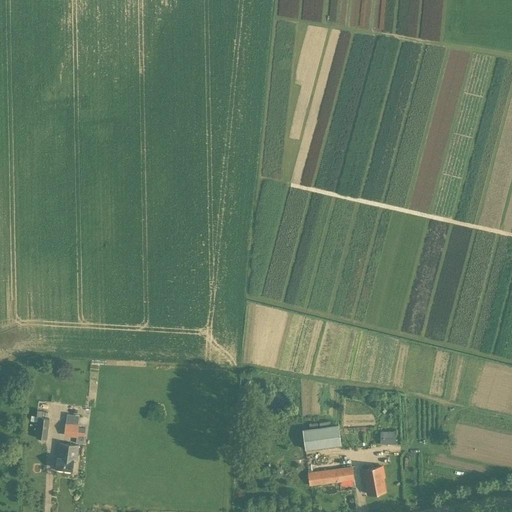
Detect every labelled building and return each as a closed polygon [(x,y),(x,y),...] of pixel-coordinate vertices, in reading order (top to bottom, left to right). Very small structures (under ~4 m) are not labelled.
[(46,438),(48,418),(38,417),(35,437),(46,438)] [(65,422),(64,435),(65,435),(76,436),(77,437),(78,423),(65,422)] [(305,449),(341,444),(338,424),(302,429),(305,449)] [(380,431),(380,442),(395,442),(395,431),(380,431)] [(78,444),(59,442),(55,467),(72,469),(73,459),(77,459),(78,444)] [(368,493),(385,490),(383,476),(384,476),(382,465),(362,469),(364,480),(365,479),(368,493)] [(352,466),(338,468),(339,481),(354,479),(352,466)] [(308,472),(310,485),(322,484),(321,470),(308,472)]
